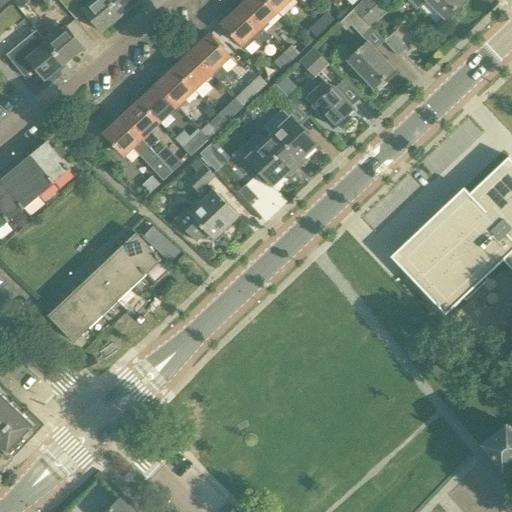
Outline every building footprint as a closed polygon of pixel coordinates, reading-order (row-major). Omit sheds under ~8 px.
[(0,0),(0,8),(9,0),(0,0)] [(22,0),(17,0),(13,3),(19,10),(26,4),(22,0)] [(59,0),(76,20),(85,12),(102,33),(121,17),(107,0),(77,0),(76,1),(75,0),(59,0)] [(107,0),(121,17),(140,1),(139,0),(107,0)] [(264,0),(247,0),(239,8),(267,38),(268,38),(259,29),(277,13),(264,0)] [(264,0),(277,13),(290,0),(264,0)] [(372,0),(364,0),(354,10),(363,18),(377,5),(372,0)] [(407,0),(416,9),(425,0),(407,0)] [(464,0),(425,0),(416,9),(417,9),(426,0),(445,20),(465,0),(464,0)] [(267,38),(239,8),(221,25),(244,49),(254,40),(259,46),(267,38)] [(363,18),(354,10),(339,24),(346,31),(351,26),(361,37),(371,27),(363,18)] [(327,13),(318,21),(325,29),(334,21),(327,13)] [(325,29),(318,21),(309,29),(316,38),(325,29)] [(384,42),(398,57),(406,49),(401,44),(410,35),(401,26),(384,42)] [(46,43),(64,64),(83,48),(65,27),(53,37),(45,28),(39,34),(33,27),(26,33),(33,40),(39,35),(46,43)] [(209,36),(191,52),(211,74),(212,73),(220,83),(229,75),(220,66),(229,57),(209,36)] [(394,71),(366,41),(346,60),(374,90),(394,71)] [(64,64),(46,43),(27,59),(45,79),(64,64)] [(292,45),(282,54),(290,63),(299,53),(292,45)] [(299,62),(314,77),(328,64),(313,49),(299,62)] [(191,52),(174,69),(194,91),(211,74),(191,52)] [(290,63),(282,54),(274,62),(281,70),(290,63)] [(174,69),(156,85),(176,107),(194,91),(174,69)] [(259,76),(234,99),(242,108),(267,84),(259,76)] [(312,107),(332,128),(352,108),(333,88),(330,90),(323,82),(306,98),(314,106),(312,107)] [(257,101),(264,109),(273,101),(282,111),(292,102),(275,84),(257,101)] [(156,85),(138,102),(159,124),(176,107),(156,85)] [(218,114),(217,116),(225,124),(242,108),(234,99),(222,111),(216,106),(213,109),(218,114)] [(138,102),(121,118),(172,173),(183,162),(176,154),(165,165),(150,149),(159,140),(150,132),(159,124),(138,102)] [(208,106),(203,111),(205,113),(212,120),(217,116),(212,110),(210,108),(208,106)] [(197,128),(196,129),(207,141),(225,124),(217,116),(212,120),(200,131),(197,128)] [(172,173),(121,118),(104,135),(124,156),(133,147),(164,180),(172,173)] [(290,118),(270,137),(298,166),(303,162),(300,159),(315,144),(290,118)] [(207,141),(196,129),(180,144),(191,156),(207,141)] [(298,166),(270,137),(265,142),(259,136),(250,144),(256,150),(245,161),(270,187),(286,172),(289,176),(298,166)] [(200,154),(216,172),(230,159),(214,141),(200,154)] [(47,143),(31,156),(54,183),(70,170),(47,143)] [(31,156),(16,168),(39,196),(54,183),(31,156)] [(445,205),(391,257),(446,315),(463,298),(486,277),(503,260),(511,269),(511,160),(509,157),(470,194),(464,188),(445,205)] [(197,241),(207,233),(214,240),(215,240),(217,242),(224,235),(222,233),(239,216),(214,191),(206,184),(214,176),(198,159),(190,166),(197,173),(187,182),(204,200),(191,213),(187,208),(176,218),(197,241)] [(16,168),(1,181),(23,209),(39,196),(16,168)] [(142,185),(150,193),(160,184),(153,176),(142,185)] [(1,181),(0,181),(0,211),(8,221),(23,209),(1,181)] [(0,211),(0,227),(8,221),(0,211)] [(404,230),(386,246),(393,254),(411,238),(404,230)] [(135,234),(121,247),(146,274),(160,260),(135,234)] [(121,247),(107,261),(132,287),(146,274),(121,247)] [(107,261),(92,275),(117,301),(132,287),(107,261)] [(92,275),(78,288),(103,315),(117,301),(92,275)] [(78,288),(63,302),(88,329),(103,315),(78,288)] [(88,329),(63,302),(49,316),(74,342),(88,329)] [(468,342),(459,351),(467,359),(476,351),(468,342)] [(511,374),(501,360),(486,374),(501,393),(511,385),(511,374)] [(8,453),(35,425),(0,391),(0,470),(12,459),(8,453)] [(482,445),(504,471),(511,464),(511,427),(508,423),(482,445)] [(131,511),(119,499),(106,511),(131,511)]
